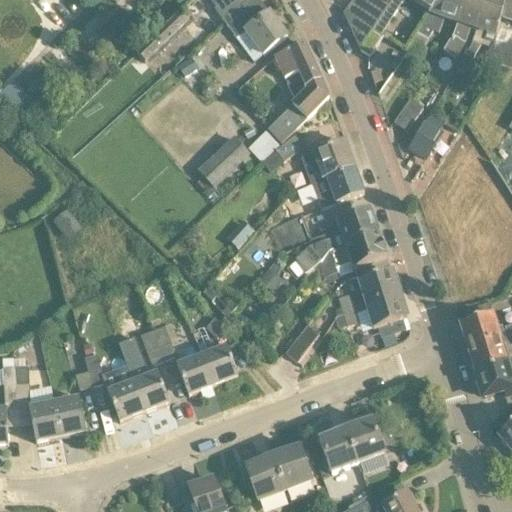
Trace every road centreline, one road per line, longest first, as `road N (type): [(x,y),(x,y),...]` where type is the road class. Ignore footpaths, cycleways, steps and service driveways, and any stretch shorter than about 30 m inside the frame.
road 1 (residential): [(80,486),(441,357)]
road 2 (residential): [(441,357),(337,54),(307,0)]
road 3 (residential): [(485,511),(441,357)]
